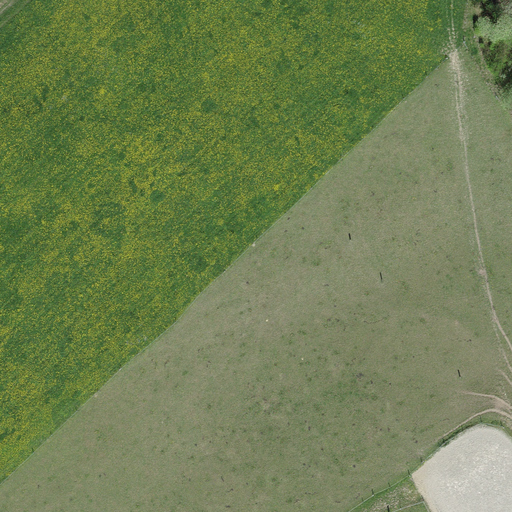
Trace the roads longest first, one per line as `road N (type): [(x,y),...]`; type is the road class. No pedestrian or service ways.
road 1 (motorway): [(511,187),(143,511)]
road 2 (motorway): [(331,511),(511,331)]
